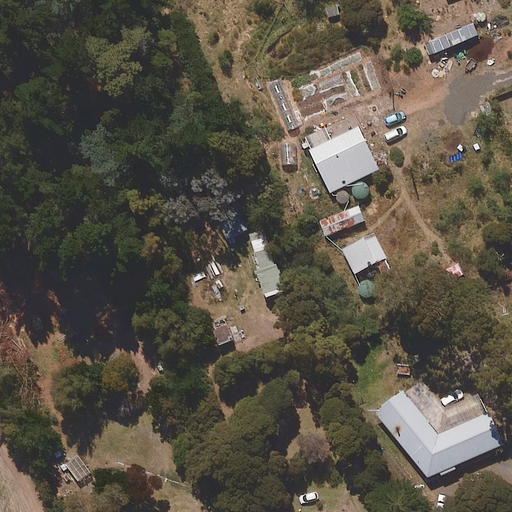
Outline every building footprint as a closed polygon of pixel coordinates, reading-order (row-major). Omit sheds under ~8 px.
[(382,173),(361,131),(313,155),(334,197),(382,173)] [(366,223),(360,208),(321,224),(327,239),(366,223)] [(249,234),(240,209),(220,215),(228,241),(249,234)] [(278,276),(266,235),(252,238),(263,280),(278,276)] [(393,274),(377,239),(345,253),(356,278),(379,268),(383,278),(393,274)] [(433,483),(507,448),(482,396),(447,413),(423,387),(381,416),(433,483)]
